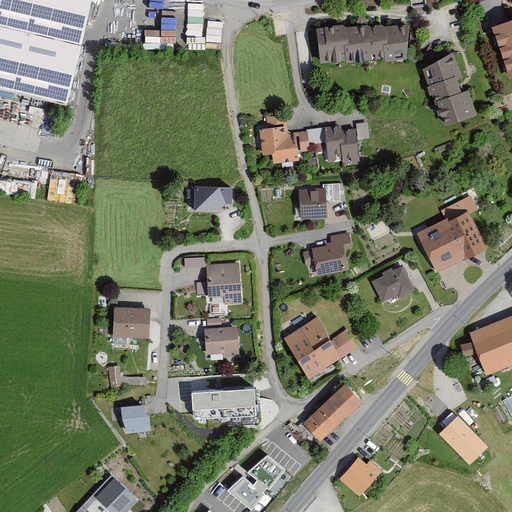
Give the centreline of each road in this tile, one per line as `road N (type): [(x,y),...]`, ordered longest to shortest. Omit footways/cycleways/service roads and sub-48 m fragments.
road 1 (tertiary): [(453,321),(291,511)]
road 2 (residential): [(259,244),(172,254),(160,407)]
road 3 (residential): [(259,244),(225,51),(234,11)]
road 4 (residential): [(289,410),(436,318),(453,321)]
road 5 (residential): [(289,410),(271,370),(259,244)]
road 6 (residential): [(186,511),(289,410)]
